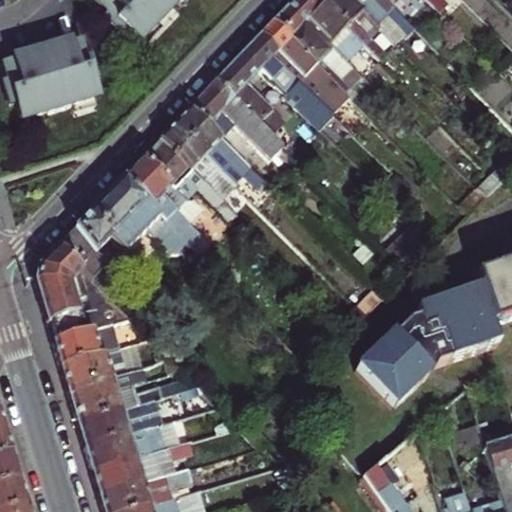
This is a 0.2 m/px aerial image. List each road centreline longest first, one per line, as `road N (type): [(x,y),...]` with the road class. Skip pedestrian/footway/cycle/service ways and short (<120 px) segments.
road 1 (residential): [(259,0),(0,269)]
road 2 (residential): [(62,511),(0,311)]
